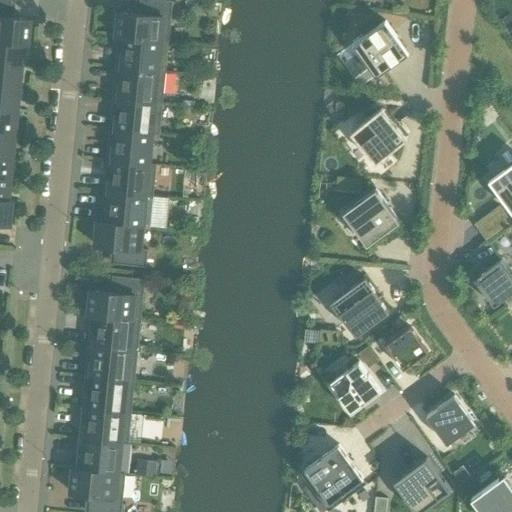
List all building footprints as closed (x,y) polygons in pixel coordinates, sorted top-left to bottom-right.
[(0,0),(0,39),(24,42),(26,19),(7,17),(8,0),(0,0)] [(119,12),(117,34),(169,39),(173,1),(166,0),(140,0),(139,14),(119,12)] [(385,21),(367,34),(353,44),(376,76),(409,53),(385,21)] [(118,36),(115,65),(166,71),(169,39),(117,34),(117,36),(118,36)] [(0,39),(0,62),(18,65),(20,43),(24,43),(24,42),(0,39)] [(0,85),(16,87),(18,65),(0,62),(0,85)] [(115,65),(112,96),(163,101),(166,71),(115,65)] [(0,108),(14,110),(16,87),(0,85),(0,108)] [(112,96),(109,127),(159,133),(163,101),(112,96)] [(0,108),(0,131),(11,133),(14,110),(0,108)] [(383,112),(350,135),(374,168),(406,144),(383,112)] [(109,127),(106,159),(148,163),(151,137),(159,138),(159,133),(109,127)] [(0,154),(9,155),(11,133),(0,131),(0,154)] [(0,154),(0,177),(7,178),(9,155),(0,154)] [(106,159),(103,190),(153,195),(156,164),(148,163),(106,159)] [(511,163),(489,180),(511,212),(511,163)] [(360,191),(361,179),(338,176),(337,188),(360,191)] [(0,200),(8,201),(8,200),(5,200),(7,178),(0,177),(0,200)] [(343,212),(367,245),(399,221),(376,189),(343,212)] [(100,221),(142,225),(150,226),(153,195),(103,190),(100,221)] [(494,209),(485,215),(497,231),(506,224),(494,209)] [(142,225),(100,221),(98,221),(96,245),(116,247),(114,262),(113,262),(113,264),(146,267),(148,249),(140,248),(142,225)] [(511,292),(511,273),(501,259),(474,278),(494,306),(511,292)] [(91,290),(89,313),(141,318),(145,279),(112,275),(112,277),(113,277),(111,292),(91,290)] [(332,302),(356,335),(389,311),(365,278),(332,302)] [(90,314),(87,344),(138,349),(141,318),(89,313),(89,314),(90,314)] [(395,329),(406,320),(401,314),(390,322),(395,329)] [(403,369),(428,351),(410,326),(385,344),(403,369)] [(87,344),(84,375),(135,380),(138,349),(87,344)] [(351,413),(381,391),(359,361),(329,383),(351,413)] [(84,375),(81,406),(132,411),(135,380),(84,375)] [(454,395),(438,407),(426,415),(447,443),(475,423),(454,395)] [(81,406),(78,437),(129,442),(132,411),(81,406)] [(78,437),(75,468),(117,472),(120,443),(128,444),(129,442),(78,437)] [(350,488),(363,478),(354,465),(351,461),(339,444),(327,453),(305,469),(332,506),(328,508),(329,509),(346,497),(366,482),(366,481),(352,491),(350,488)] [(419,511),(451,489),(426,456),(394,481),(416,511),(419,511)] [(136,475),(156,477),(157,462),(137,460),(136,475)] [(453,473),(460,482),(469,475),(462,466),(453,473)] [(117,472),(75,468),(74,468),(71,492),(91,494),(89,511),(88,511),(121,511),(125,473),(117,472)] [(471,498),(481,511),(511,511),(511,488),(503,476),(499,479),(499,478),(471,498)] [(376,511),(385,511),(386,495),(377,495),(376,511)]
